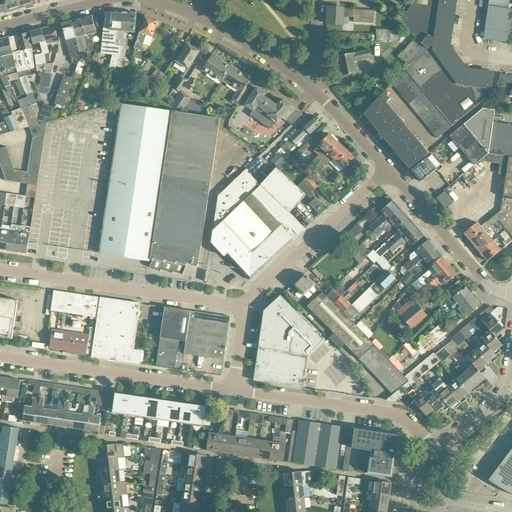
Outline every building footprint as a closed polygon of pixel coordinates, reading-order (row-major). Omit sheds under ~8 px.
[(18,0),(3,0),(7,13),(21,9),(18,0)] [(18,0),(21,9),(37,4),(36,0),(18,0)] [(405,70),(452,126),(486,98),(491,89),(494,73),(467,69),(450,46),(456,0),(413,0),(408,12),(404,12),(398,22),(398,24),(406,31),(425,47),(408,66),(405,70)] [(483,39),(508,43),(511,13),(511,9),(489,6),(488,6),(483,39)] [(373,10),(328,7),(327,24),(342,25),(342,23),(343,17),(353,18),(352,22),(372,23),(372,20),(373,10)] [(121,45),(124,13),(112,12),(105,14),(101,54),(111,55),(108,71),(115,72),(116,68),(121,45)] [(136,14),(124,13),(121,45),(116,68),(121,69),(127,67),(128,61),(124,57),(127,46),(128,32),(134,32),(136,14)] [(96,33),(92,17),(81,19),(85,36),(87,48),(88,51),(92,50),(94,45),(91,34),(96,33)] [(152,37),(158,21),(145,17),(134,48),(141,50),(146,35),(152,37)] [(84,49),(87,48),(85,36),(81,19),(72,22),(75,37),(79,53),(76,54),(77,56),(85,54),(84,49)] [(75,37),(72,22),(62,24),(70,55),(71,58),(77,56),(76,54),(79,53),(75,37)] [(56,26),(41,29),(44,42),(46,41),(47,44),(60,40),(56,26)] [(41,29),(30,32),(33,45),(40,43),(42,52),(41,54),(35,55),(37,73),(42,72),(44,72),(43,64),(46,64),(44,54),(49,52),(47,44),(46,41),(44,42),(41,29)] [(377,29),(377,43),(390,43),(391,30),(377,29)] [(398,57),(408,66),(425,47),(406,31),(397,42),(405,49),(398,57)] [(31,42),(28,33),(9,38),(13,53),(13,54),(18,73),(20,78),(27,76),(35,73),(32,46),(31,42)] [(9,38),(0,40),(0,52),(6,76),(18,73),(13,54),(13,53),(9,38)] [(189,69),(199,52),(199,51),(200,50),(199,50),(200,49),(196,47),(193,45),(192,47),(187,44),(176,60),(189,69)] [(370,50),(335,57),(340,77),(359,73),(357,61),(372,58),(370,50)] [(0,52),(0,74),(1,77),(8,92),(13,90),(6,76),(0,52)] [(221,82),(222,80),(230,67),(222,62),(223,60),(212,54),(202,70),(221,82)] [(78,62),(75,73),(81,75),(85,64),(78,62)] [(46,64),(43,64),(44,72),(52,73),(54,63),(46,64)] [(238,106),(250,88),(246,86),(251,79),(249,77),(249,76),(245,74),(244,74),(231,66),(230,67),(222,80),(237,90),(231,101),(238,106)] [(156,69),(146,82),(153,88),(164,75),(156,69)] [(446,131),(452,126),(405,70),(400,75),(405,80),(408,85),(412,89),(415,93),(418,97),(422,101),(425,105),(429,110),(432,114),(436,118),(439,122),(443,127),(446,131)] [(511,75),(500,74),(499,81),(511,83),(511,90),(511,75)] [(55,103),(55,105),(55,106),(54,109),(62,111),(73,78),(64,75),(54,103),(55,103)] [(392,83),(395,88),(405,80),(400,75),(392,83)] [(31,105),(38,120),(40,112),(37,104),(37,103),(32,92),(34,92),(27,76),(20,78),(27,95),(31,105)] [(174,101),(187,80),(181,76),(173,89),(168,97),(174,101)] [(395,88),(399,92),(408,85),(405,80),(395,88)] [(412,89),(408,85),(399,92),(402,96),(412,89)] [(257,88),(246,105),(253,110),(248,116),(267,129),(276,121),(280,116),(282,115),(287,119),(286,120),(292,125),(303,114),(283,100),(276,106),(262,97),(264,93),(257,88)] [(402,96),(406,100),(415,93),(412,89),(402,96)] [(172,106),(202,111),(205,107),(181,91),(172,106)] [(387,102),(388,100),(390,99),(387,96),(388,95),(384,91),(364,113),(410,169),(427,155),(385,104),(387,102)] [(406,100),(409,105),(418,97),(415,93),(406,100)] [(422,101),(418,97),(409,105),(412,109),(422,101)] [(412,109),(416,113),(425,105),(422,101),(412,109)] [(43,103),(40,112),(38,120),(40,124),(47,123),(50,122),(54,109),(55,106),(55,105),(54,107),(43,103)] [(99,253),(104,254),(150,260),(152,261),(153,258),(157,260),(153,269),(160,272),(161,269),(172,273),(173,271),(179,274),(183,264),(186,266),(187,263),(197,267),(220,118),(191,114),(168,110),(121,103),(106,203),(105,213),(99,253)] [(40,124),(38,120),(31,105),(21,109),(28,127),(40,124)] [(416,113),(420,117),(429,110),(425,105),(416,113)] [(19,130),(28,127),(21,109),(12,112),(13,115),(19,130)] [(500,156),(509,157),(511,157),(511,125),(493,122),(495,110),(483,109),(463,125),(488,154),(500,156)] [(0,134),(19,130),(13,115),(10,116),(7,110),(1,112),(6,121),(0,123),(0,134)] [(432,114),(429,110),(420,117),(423,121),(432,114)] [(423,121),(426,126),(436,118),(432,114),(423,121)] [(310,135),(321,124),(313,116),(290,138),(295,144),(307,132),(310,135)] [(439,122),(436,118),(426,126),(430,130),(439,122)] [(430,130),(433,134),(443,127),(439,122),(430,130)] [(28,127),(32,138),(33,138),(45,134),(47,123),(40,124),(28,127)] [(479,161),(488,154),(463,125),(450,136),(474,165),(479,161)] [(446,131),(443,127),(433,134),(437,138),(446,131)] [(43,146),(45,134),(33,138),(32,138),(31,144),(43,146)] [(310,164),(315,168),(338,143),(329,134),(313,151),(318,155),(310,164)] [(348,165),(354,158),(338,143),(315,168),(315,169),(322,161),(324,162),(327,165),(333,159),(344,169),(347,166),(348,166),(349,165),(348,165)] [(0,149),(0,155),(8,153),(7,147),(0,149)] [(0,155),(0,161),(10,158),(8,153),(0,155)] [(499,164),(500,156),(488,154),(479,161),(499,164)] [(276,157),(271,161),(278,169),(283,164),(276,157)] [(511,236),(511,157),(509,157),(501,211),(494,216),(499,221),(504,227),(511,236)] [(0,161),(0,164),(1,168),(12,164),(10,158),(0,161)] [(427,158),(412,170),(421,182),(436,170),(438,172),(438,171),(443,168),(439,163),(435,167),(427,158)] [(1,168),(5,181),(14,170),(12,164),(1,168)] [(37,185),(40,168),(28,166),(27,172),(37,185)] [(308,167),(304,172),(309,176),(313,171),(308,167)] [(302,199),(306,195),(297,187),(290,180),(276,168),(261,185),(289,213),(302,199)] [(21,171),(14,170),(5,181),(6,181),(19,183),(21,171)] [(237,267),(250,280),(293,240),(305,229),(293,216),(289,213),(261,185),(245,170),(237,177),(238,178),(218,196),(213,230),(211,243),(224,256),(226,255),(233,262),(230,265),(230,267),(236,268),(237,267)] [(27,184),(38,186),(38,185),(37,185),(27,172),(21,171),(19,183),(27,184)] [(297,187),(306,195),(313,201),(315,198),(312,191),(317,187),(309,178),(308,176),(297,187)] [(440,185),(446,188),(449,182),(442,179),(440,185)] [(26,196),(30,197),(30,196),(36,197),(38,186),(27,184),(25,196),(26,196)] [(444,207),(452,200),(443,191),(436,198),(444,207)] [(5,206),(15,207),(16,195),(7,193),(5,206)] [(25,202),(26,196),(25,196),(16,195),(15,207),(24,208),(25,204),(25,202)] [(309,204),(320,215),(326,210),(315,198),(313,201),(309,204)] [(393,200),(392,200),(380,211),(383,214),(369,227),(374,232),(400,208),(393,200)] [(395,228),(408,217),(400,208),(374,232),(378,236),(392,224),(395,228)] [(464,233),(472,243),(485,232),(495,224),(499,221),(494,216),(481,227),(477,222),(464,233)] [(381,257),(389,249),(415,225),(408,217),(395,228),(399,232),(385,244),(385,243),(374,253),(379,258),(381,257)] [(499,221),(495,224),(500,230),(504,227),(499,221)] [(363,229),(358,223),(346,235),(351,241),(363,229)] [(7,251),(17,253),(21,226),(12,225),(11,229),(7,251)] [(412,247),(424,236),(415,225),(389,249),(381,257),(388,264),(404,249),(401,246),(407,241),(412,247)] [(29,243),(30,232),(31,228),(21,226),(17,253),(27,254),(27,253),(29,243)] [(11,229),(1,227),(0,237),(0,250),(7,251),(11,229)] [(485,232),(472,243),(480,252),(493,241),(485,232)] [(503,242),(506,246),(511,240),(509,237),(503,242)] [(428,240),(415,250),(410,255),(410,260),(411,261),(406,265),(410,270),(435,248),(428,240)] [(480,252),(487,261),(500,250),(493,241),(480,252)] [(427,269),(429,267),(442,257),(435,248),(410,270),(402,280),(408,285),(414,277),(421,271),(419,269),(424,265),(427,269)] [(350,255),(359,264),(364,259),(355,249),(350,255)] [(431,268),(417,279),(424,288),(427,286),(450,266),(442,257),(430,266),(431,268)] [(442,281),(445,284),(457,275),(452,269),(450,266),(427,286),(431,290),(442,281)] [(398,280),(395,278),(388,270),(370,288),(377,295),(384,288),(386,291),(398,280)] [(315,285),(304,274),(292,285),(303,296),(315,285)] [(465,284),(461,279),(449,289),(454,295),(464,285),(464,284),(465,284)] [(479,305),(465,288),(454,297),(460,305),(455,310),(462,318),(467,314),(468,314),(479,305)] [(327,297),(334,304),(342,296),(335,289),(327,297)] [(76,294),(54,291),(51,311),(97,318),(101,298),(84,295),(83,296),(76,295),(76,294)] [(334,304),(327,297),(322,292),(307,307),(359,359),(374,345),(368,339),(356,327),(351,321),(343,313),(334,304)] [(253,381),(303,388),(308,355),(323,339),(299,314),(280,296),(264,311),(259,341),(253,381)] [(334,304),(343,313),(351,306),(342,296),(334,304)] [(0,337),(12,339),(18,300),(0,297),(0,337)] [(101,298),(97,318),(95,337),(92,355),(92,357),(140,364),(142,351),(133,350),(140,304),(101,298)] [(411,327),(425,315),(416,304),(402,316),(411,327)] [(343,313),(351,321),(358,314),(351,306),(343,313)] [(485,325),(490,331),(498,340),(502,337),(499,334),(504,330),(490,313),(494,310),(490,306),(478,316),(485,325)] [(179,341),(186,342),(190,311),(165,307),(156,366),(175,369),(179,341)] [(230,317),(190,311),(186,342),(184,354),(198,356),(198,353),(205,354),(204,357),(205,357),(223,359),(223,360),(224,360),(230,317)] [(478,316),(469,324),(473,328),(476,332),(485,325),(478,316)] [(421,355),(425,352),(440,339),(447,333),(446,325),(443,321),(433,330),(417,343),(420,347),(417,350),(421,354),(421,355)] [(360,323),(356,327),(368,339),(372,335),(360,323)] [(476,332),(473,328),(469,324),(460,331),(466,339),(467,340),(476,332)] [(51,345),(51,347),(67,349),(67,348),(72,349),(72,352),(85,354),(92,355),(95,337),(89,337),(53,331),(51,345)] [(452,340),(458,346),(466,339),(460,331),(451,338),(452,340)] [(502,345),(498,340),(490,331),(481,338),(486,344),(496,356),(499,353),(497,349),(502,345)] [(451,356),(460,348),(458,346),(452,340),(443,347),(451,356)] [(408,342),(402,347),(411,357),(418,351),(413,345),(411,346),(408,342)] [(486,344),(477,351),(487,363),(492,359),(494,361),(498,358),(496,356),(486,344)] [(359,359),(393,394),(409,381),(405,377),(374,345),(359,359)] [(435,355),(440,361),(442,363),(451,356),(443,347),(435,355)] [(487,363),(477,351),(475,350),(467,357),(471,362),(481,374),(485,371),(482,368),(487,363)] [(431,369),(440,361),(435,355),(433,353),(425,360),(424,360),(431,369)] [(424,360),(416,368),(422,376),(431,369),(424,360)] [(471,362),(462,370),(478,388),(482,385),(480,383),(485,378),(481,374),(471,362)] [(453,377),(455,379),(467,393),(472,389),(474,391),(478,388),(462,370),(459,365),(455,368),(459,373),(453,377)] [(414,383),(422,376),(416,368),(407,375),(414,383)] [(385,400),(386,401),(386,400),(395,402),(404,394),(403,392),(414,383),(407,375),(405,377),(409,381),(393,394),(386,400),(386,399),(385,400)] [(6,402),(9,379),(0,377),(0,395),(2,396),(1,402),(6,402)] [(18,398),(21,380),(9,379),(6,402),(14,404),(15,398),(18,398)] [(455,379),(446,387),(461,404),(465,401),(462,397),(467,393),(455,379)] [(29,380),(28,384),(34,385),(33,393),(39,394),(41,386),(41,382),(29,380)] [(443,383),(435,390),(449,408),(450,408),(455,404),(458,407),(461,404),(446,387),(443,383)] [(110,392),(104,392),(91,390),(91,394),(90,398),(97,399),(96,405),(102,406),(107,407),(110,392)] [(445,411),(449,408),(435,390),(430,394),(427,391),(423,395),(434,408),(437,412),(438,411),(443,407),(445,411)] [(425,415),(434,408),(423,395),(420,391),(416,394),(419,397),(412,403),(412,404),(422,415),(422,414),(424,413),(425,415)] [(126,395),(115,393),(115,394),(112,413),(124,415),(126,395)] [(126,395),(124,415),(135,416),(138,397),(126,395)] [(149,398),(138,397),(135,416),(146,418),(149,398)] [(25,406),(23,421),(30,422),(30,425),(35,425),(39,399),(33,398),(32,407),(25,406)] [(161,400),(149,398),(146,418),(158,420),(161,400)] [(44,400),(39,399),(35,425),(40,426),(40,423),(47,425),(49,410),(50,405),(44,405),(44,400)] [(158,420),(169,421),(172,402),(161,400),(158,420)] [(55,428),(60,429),(64,403),(59,402),(57,411),(49,410),(47,425),(56,426),(55,428)] [(183,403),(172,402),(169,421),(181,423),(183,403)] [(73,404),(64,403),(60,429),(65,430),(65,427),(73,428),(75,410),(72,409),(73,404)] [(181,423),(192,425),(195,405),(183,403),(181,423)] [(80,432),(85,433),(89,406),(77,405),(76,410),(75,410),(73,428),(81,429),(80,432)] [(212,413),(205,412),(206,407),(195,405),(192,425),(203,426),(204,425),(210,426),(212,413)] [(85,433),(90,433),(90,431),(98,432),(100,417),(94,416),(95,407),(89,406),(85,433)] [(285,432),(291,433),(293,420),(276,417),(275,423),(286,425),(285,432)] [(342,427),(300,421),(293,463),(336,470),(342,427)] [(0,425),(0,438),(19,442),(20,437),(18,436),(19,428),(0,425)] [(367,474),(368,474),(392,477),(395,460),(393,460),(394,454),(395,455),(398,435),(354,429),(351,448),(371,451),(370,456),(367,474)] [(210,433),(207,451),(220,452),(222,435),(210,433)] [(222,435),(220,452),(232,454),(235,437),(222,435)] [(235,437),(232,454),(245,456),(248,439),(235,437)] [(273,437),(272,443),(270,460),(283,462),(286,439),(273,437)] [(0,444),(1,445),(0,449),(0,451),(15,454),(16,446),(19,446),(19,442),(0,438),(0,444)] [(248,439),(245,456),(257,458),(260,441),(248,439)] [(260,441),(257,458),(270,460),(272,443),(260,441)] [(99,447),(100,460),(118,458),(124,457),(123,444),(99,447)] [(149,462),(152,462),(158,463),(160,449),(151,448),(149,462)] [(511,448),(488,480),(495,485),(502,489),(509,492),(511,494),(511,448)] [(0,464),(16,467),(16,462),(14,461),(15,454),(0,451),(0,464)] [(188,460),(187,467),(204,469),(206,456),(182,453),(181,459),(188,460)] [(119,470),(118,458),(100,460),(101,472),(119,470)] [(0,477),(11,479),(12,471),(15,472),(15,471),(16,467),(0,464),(0,477)] [(185,479),(202,482),(204,469),(187,467),(185,479)] [(101,472),(103,485),(120,483),(119,470),(101,472)] [(284,474),(285,487),(303,485),(309,484),(310,485),(310,484),(309,472),(310,472),(308,471),(284,474)] [(0,490),(12,492),(13,487),(10,486),(11,479),(0,477),(0,490)] [(183,491),(200,494),(202,482),(185,479),(178,478),(176,491),(183,491)] [(372,494),(389,497),(391,483),(374,481),(372,494)] [(120,483),(103,485),(104,497),(122,495),(127,496),(126,483),(120,483)] [(303,485),(285,487),(286,499),(304,498),(303,485)] [(11,496),(12,492),(0,490),(0,503),(7,504),(9,496),(11,497),(11,496)] [(181,504),(199,506),(200,494),(183,491),(181,504)] [(364,505),(387,509),(389,497),(372,494),(370,502),(365,501),(364,505)] [(104,497),(106,510),(123,508),(122,495),(104,497)] [(286,499),(288,511),(305,510),(304,498),(286,499)] [(175,503),(173,511),(197,511),(199,506),(181,504),(175,503)]
